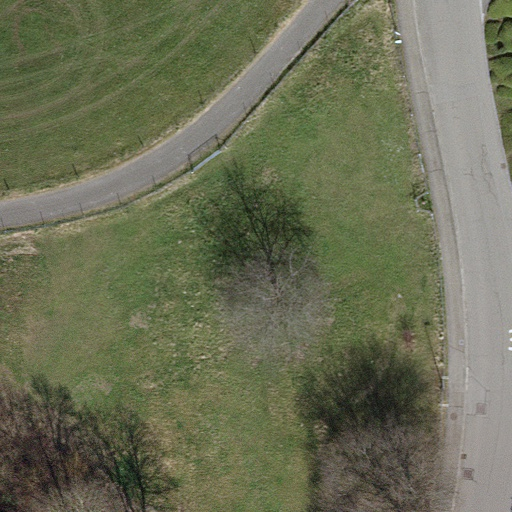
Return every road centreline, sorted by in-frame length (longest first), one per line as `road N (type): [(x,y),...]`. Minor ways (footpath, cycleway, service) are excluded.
road 1 (residential): [(485,511),(501,345),(448,0)]
road 2 (track): [(331,0),(215,129),(127,193),(0,217)]
